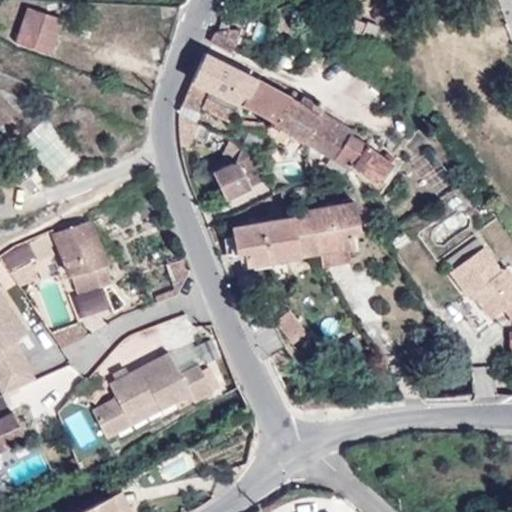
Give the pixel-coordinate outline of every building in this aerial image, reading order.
[(63,19),(28,7),(16,42),(42,51),(46,41),(55,44),(63,19)] [(366,25),(355,20),(351,30),(375,39),(380,26),(368,22),(366,25)] [(232,27),(214,32),(211,41),(232,52),(241,30),(232,27)] [(55,44),(46,41),(42,51),(51,54),(55,44)] [(255,80),(205,53),(192,81),(237,103),(240,105),(255,80)] [(289,97),(255,80),(240,105),(275,124),(289,97)] [(237,103),(192,81),(182,105),(199,112),(202,105),(229,119),(237,103)] [(302,97),(292,91),(289,97),(298,103),(302,97)] [(298,103),(289,97),(275,124),(305,141),(320,117),(318,116),(298,103)] [(318,116),(320,117),(305,141),(334,159),(350,134),(351,135),(353,131),(321,112),(318,116)] [(199,124),(179,114),(180,144),(192,143),(199,124)] [(351,135),(350,134),(334,159),(351,169),(353,166),(377,184),(392,164),(358,139),(351,135)] [(230,140),(220,160),(231,164),(236,162),(244,147),(230,140)] [(231,164),(214,172),(226,198),(267,178),(256,153),(244,147),(236,162),(231,164)] [(355,202),(291,213),(291,217),(294,216),(295,227),(300,256),(319,253),(348,248),(354,247),(352,232),(360,230),(355,202)] [(291,217),(232,227),(237,253),(245,251),(248,265),(300,256),(295,227),(294,216),(291,217)] [(89,219),(53,232),(72,276),(105,265),(107,264),(89,219)] [(53,254),(50,246),(55,244),(51,232),(1,257),(12,274),(38,259),(39,260),(53,254)] [(477,239),(446,261),(452,270),(483,247),(477,239)] [(452,270),(449,272),(467,297),(473,293),(492,319),(505,309),(511,319),(511,276),(506,269),(501,272),(483,247),(452,270)] [(348,248),(319,253),(322,266),(350,261),(348,248)] [(177,295),(190,270),(187,270),(179,261),(167,265),(175,290),(155,297),(157,303),(177,295)] [(111,282),(105,265),(72,276),(77,293),(111,282)] [(0,385),(4,394),(34,380),(16,341),(27,334),(0,293),(0,385)] [(289,311),(275,322),(293,344),(307,333),(289,311)] [(85,337),(80,322),(51,333),(61,348),(85,337)] [(213,392),(198,365),(181,374),(169,353),(109,384),(116,398),(126,416),(155,400),(160,409),(190,394),(194,402),(213,392)] [(2,394),(0,395),(0,448),(5,447),(1,439),(7,437),(21,430),(13,412),(10,413),(2,394)] [(160,409),(155,400),(126,416),(116,398),(92,411),(106,438),(160,409)] [(7,437),(1,439),(5,447),(11,444),(7,437)] [(132,511),(122,491),(112,496),(120,511),(132,511)] [(120,511),(112,496),(80,511),(120,511)]
